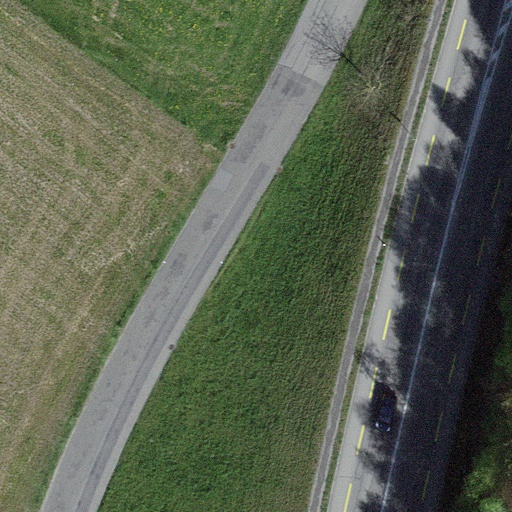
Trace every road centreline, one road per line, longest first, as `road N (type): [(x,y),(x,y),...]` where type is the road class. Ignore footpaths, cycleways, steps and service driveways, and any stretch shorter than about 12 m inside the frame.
road 1 (tertiary): [(331,0),(154,311),(52,511)]
road 2 (primary): [(511,12),(469,146),(381,511)]
